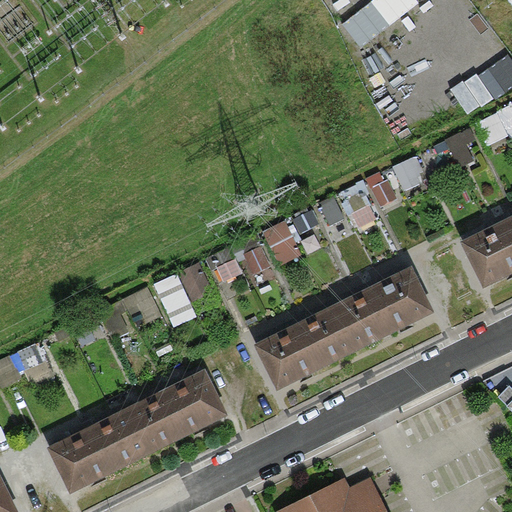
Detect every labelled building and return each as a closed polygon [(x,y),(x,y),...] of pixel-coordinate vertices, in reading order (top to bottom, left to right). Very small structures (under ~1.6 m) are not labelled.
[(511,109),(498,117),(506,132),(508,134),(511,131),(511,109)] [(506,132),(498,117),(495,112),(475,124),(486,143),(506,132)] [(472,138),(465,128),(446,141),(447,143),(458,160),(469,153),(463,144),(472,138)] [(447,143),(424,157),(429,164),(435,160),(443,174),(460,164),(458,160),(447,143)] [(412,154),(393,165),(406,189),(420,182),(414,170),(419,168),(412,154)] [(378,173),(365,179),(380,209),(395,202),(384,179),(381,180),(378,173)] [(359,185),(341,193),(358,227),(375,218),(359,185)] [(334,197),(319,203),(329,226),(344,219),(334,197)] [(488,284),(511,271),(511,208),(462,232),(488,284)] [(306,210),(293,216),(300,229),(312,222),(306,210)] [(278,223),(262,232),(280,264),(296,255),(278,223)] [(311,235),(299,243),(307,255),(319,248),(311,235)] [(258,245),(241,252),(251,274),(267,266),(258,245)] [(201,260),(178,270),(191,301),(214,291),(201,260)] [(359,347),(438,308),(414,261),(335,300),(359,347)] [(145,286),(97,312),(113,339),(129,330),(120,312),(135,304),(143,318),(158,310),(145,286)] [(279,387),(359,347),(335,300),(256,340),(279,387)] [(39,346),(16,356),(24,374),(47,364),(39,346)] [(153,454),(230,415),(205,366),(128,404),(153,454)] [(76,492),(153,454),(128,404),(51,443),(76,492)] [(341,477),(274,511),(387,511),(370,479),(348,491),(341,477)] [(0,511),(10,511),(0,490),(0,511)]
